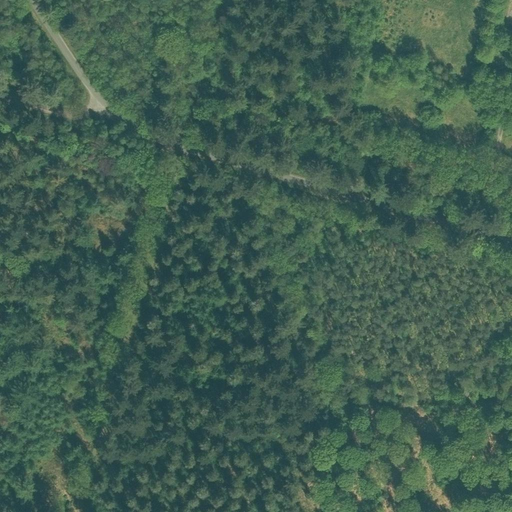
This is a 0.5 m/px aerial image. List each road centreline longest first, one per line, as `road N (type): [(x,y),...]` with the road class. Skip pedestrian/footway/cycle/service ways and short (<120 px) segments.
road 1 (unclassified): [(511,241),(186,147),(109,108)]
road 2 (track): [(81,511),(186,147)]
road 3 (track): [(225,0),(186,147)]
road 4 (track): [(479,232),(511,100)]
road 5 (unclassified): [(109,108),(32,0)]
